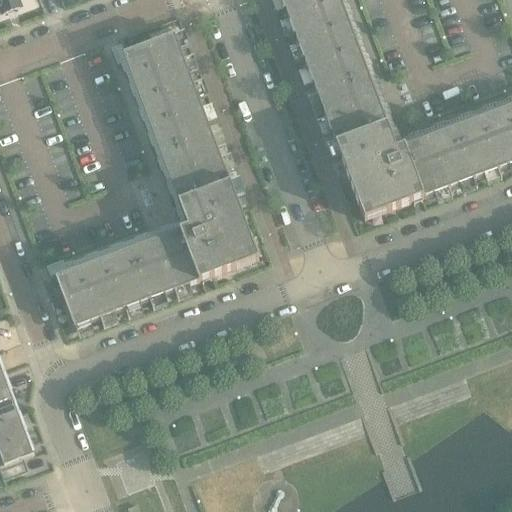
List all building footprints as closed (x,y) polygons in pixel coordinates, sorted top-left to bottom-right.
[(0,0),(0,11),(2,17),(21,10),(18,3),(24,0),(0,0)] [(76,0),(60,0),(63,8),(78,3),(76,0)] [(511,168),(511,110),(396,154),(339,0),(280,0),(364,224),(511,168)] [(57,280),(56,281),(75,332),(259,263),(174,38),(123,57),(123,59),(124,59),(188,231),(57,281),(57,280)] [(0,400),(11,396),(11,395),(12,395),(5,376),(4,376),(0,377),(0,400)] [(11,396),(0,400),(0,423),(19,416),(19,415),(12,397),(11,396)] [(0,447),(27,437),(26,436),(27,436),(20,417),(19,417),(19,416),(0,423),(0,447)] [(34,456),(27,437),(0,447),(0,475),(3,484),(28,475),(23,462),(35,458),(34,456)]
